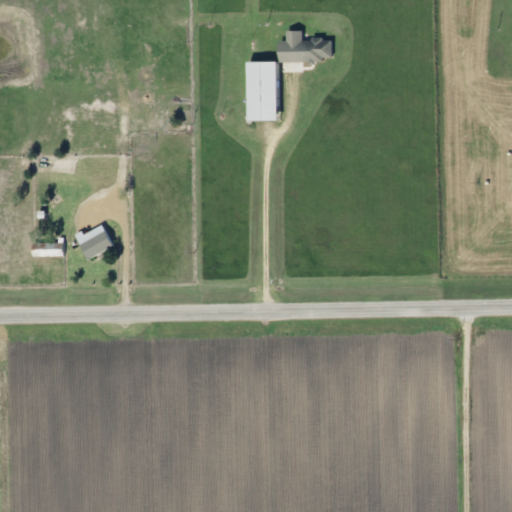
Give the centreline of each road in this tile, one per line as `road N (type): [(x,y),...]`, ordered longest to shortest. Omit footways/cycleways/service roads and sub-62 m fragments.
road 1 (secondary): [(0,312),(511,306)]
road 2 (track): [(463,307),(463,511)]
